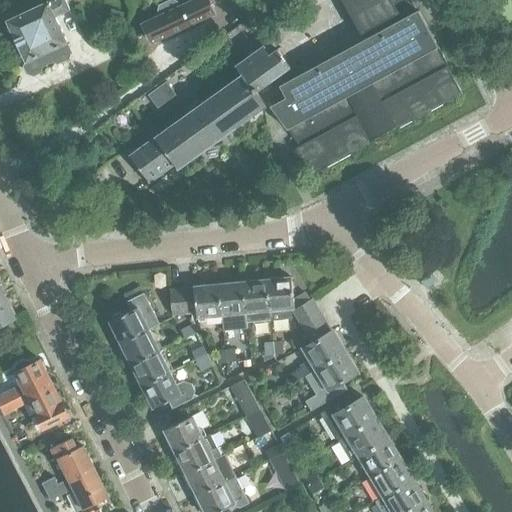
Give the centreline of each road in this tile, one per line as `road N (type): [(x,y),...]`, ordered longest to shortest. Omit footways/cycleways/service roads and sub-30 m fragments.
road 1 (residential): [(344,228),(31,261)]
road 2 (residential): [(146,511),(31,261)]
road 3 (residential): [(511,117),(365,193),(344,228)]
road 4 (residential): [(476,381),(344,228)]
